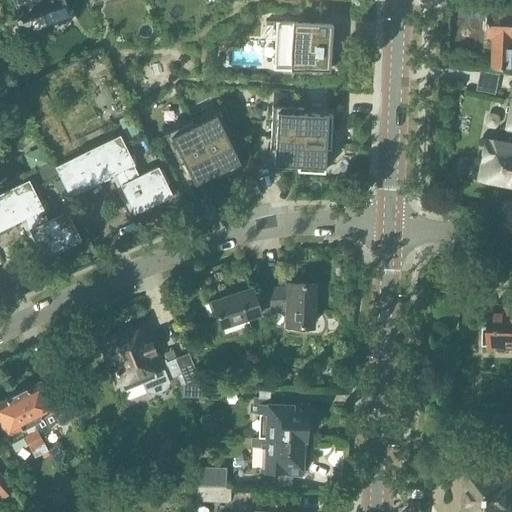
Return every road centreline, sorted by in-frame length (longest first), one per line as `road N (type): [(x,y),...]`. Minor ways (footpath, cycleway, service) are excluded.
road 1 (residential): [(0,331),(183,251),(253,230),(389,225)]
road 2 (residential): [(378,511),(389,225)]
road 3 (residential): [(389,225),(399,0)]
road 4 (residential): [(389,225),(511,242)]
